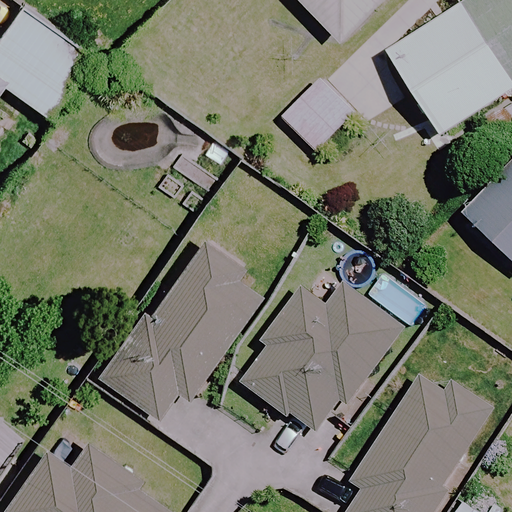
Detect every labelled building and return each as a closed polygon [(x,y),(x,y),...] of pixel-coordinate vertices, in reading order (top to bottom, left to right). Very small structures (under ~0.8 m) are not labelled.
[(383,0),(298,0),(340,43),(383,0)] [(511,97),(511,0),(479,0),(390,58),(445,141),(511,97)] [(90,67),(19,16),(0,42),(0,95),(5,88),(51,121),(90,67)] [(354,117),(321,85),(284,123),(317,155),(354,117)] [(511,167),(465,217),(511,263),(511,167)] [(261,295),(192,251),(106,386),(163,422),(180,395),(192,403),(261,295)] [(406,333),(346,290),(334,306),(310,288),(241,383),(318,438),(344,402),(352,408),(406,333)] [(434,511),(491,419),(424,379),(342,511),(434,511)] [(174,511),(177,509),(88,449),(73,471),(49,455),(10,511),(174,511)]
